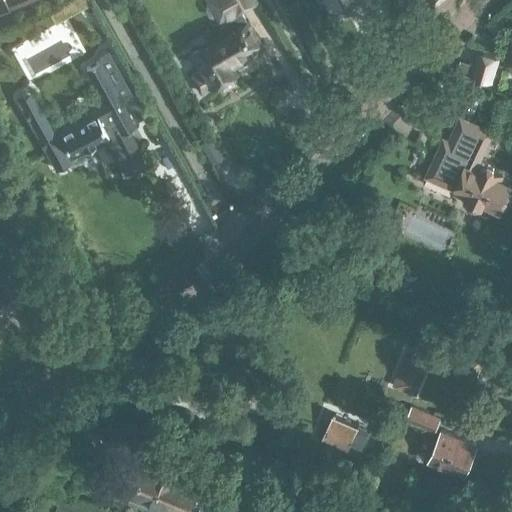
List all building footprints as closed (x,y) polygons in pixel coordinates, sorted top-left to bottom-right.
[(90,0),(62,0),(58,2),(66,16),(92,2),(90,0)] [(225,18),(231,28),(187,54),(197,70),(188,75),(198,93),(231,74),(226,65),(260,45),(246,20),(244,21),(238,10),(253,2),(251,0),(204,0),(218,22),(225,18)] [(500,57),(477,50),(470,76),(475,78),(474,78),(491,83),(491,81),(493,82),(500,57)] [(34,123),(55,163),(71,155),(106,136),(117,158),(134,149),(123,131),(135,124),(119,94),(130,88),(111,54),(85,68),(99,93),(86,100),(92,110),(73,120),(71,116),(56,124),(51,114),(34,123)] [(470,76),(455,73),(452,84),(471,89),(474,78),(475,78),(470,76)] [(445,135),(444,135),(437,152),(462,163),(464,164),(453,188),(465,194),(463,198),(465,199),(469,204),(475,207),(481,206),(500,216),(511,189),(511,183),(502,179),(505,174),(495,170),(494,166),(487,163),(484,165),(483,165),(486,160),(481,158),(483,154),(481,154),(485,145),(471,139),(470,142),(465,140),(468,135),(449,126),(445,135)] [(223,155),(213,139),(203,144),(214,161),(223,155)] [(134,149),(117,158),(127,175),(150,163),(140,146),(134,149)] [(0,246),(20,233),(3,208),(0,210),(0,246)] [(191,227),(183,232),(190,244),(198,239),(191,227)] [(0,319),(3,318),(0,314),(35,291),(18,264),(0,275),(0,319)] [(440,358),(464,368),(460,378),(474,384),(485,358),(483,357),(484,355),(447,340),(440,358)] [(405,353),(392,385),(406,391),(406,392),(411,395),(412,393),(416,394),(429,362),(405,353)] [(257,406),(220,391),(216,401),(252,416),(257,406)] [(405,419),(435,431),(441,417),(411,404),(405,419)] [(321,440),(347,451),(351,442),(362,446),(370,427),(333,411),(321,440)] [(475,443),(439,428),(426,459),(462,474),(475,443)] [(260,443),(237,434),(228,456),(251,465),(260,443)] [(163,511),(187,511),(199,484),(146,461),(132,498),(163,511)]
